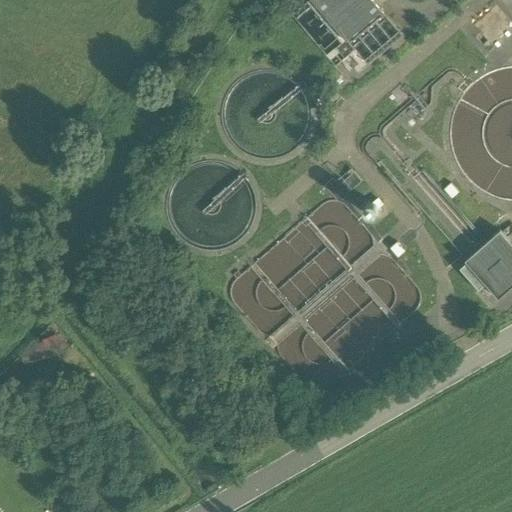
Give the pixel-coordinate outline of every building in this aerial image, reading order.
[(382,12),(371,0),(311,0),(346,42),(382,12)] [(511,25),(496,7),(473,27),(490,46),(511,27),(511,25)] [(400,86),(386,98),(394,107),(408,95),(400,86)] [(420,98),(407,109),(419,122),(425,117),(422,113),(428,108),(420,98)] [(353,174),(341,184),(350,193),(362,183),(353,174)] [(451,185),(443,191),(451,200),(459,194),(451,185)] [(377,201),(372,205),(373,205),(375,206),(375,207),(376,208),(377,209),(377,210),(382,206),(377,201)] [(364,209),(363,212),(364,214),(365,217),(368,218),(370,219),(373,218),(375,217),(377,214),(378,212),(377,210),(377,209),(376,208),(375,207),(375,206),(373,205),(372,205),(370,205),(368,205),(365,207),(364,209)] [(511,246),(500,232),(465,263),(466,265),(459,271),(478,292),(485,286),(498,301),(511,288),(511,246)] [(396,244),(389,251),(397,260),(404,254),(396,244)]
